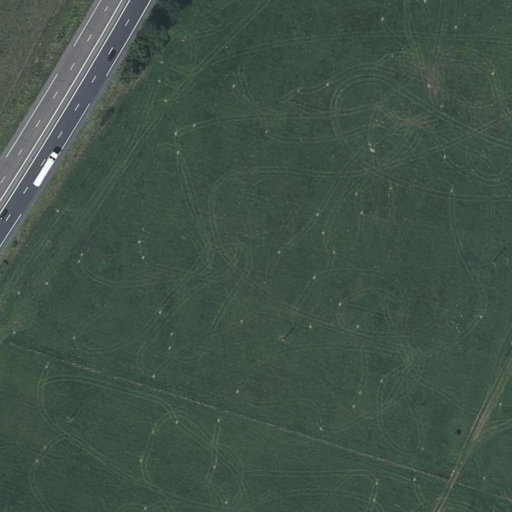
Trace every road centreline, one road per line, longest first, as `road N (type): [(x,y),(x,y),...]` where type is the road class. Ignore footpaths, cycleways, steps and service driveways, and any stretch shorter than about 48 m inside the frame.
road 1 (motorway): [(0,232),(142,0)]
road 2 (motorway): [(102,0),(0,176)]
